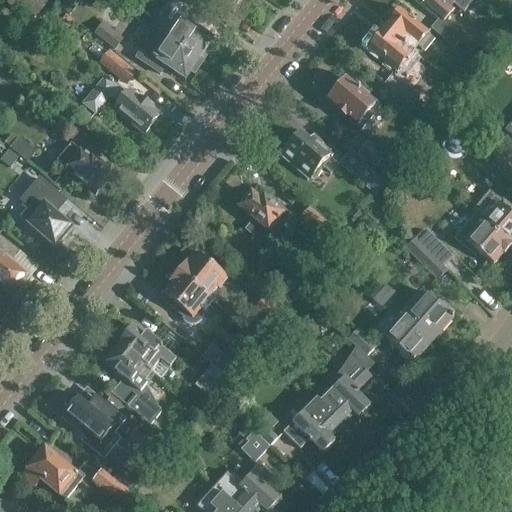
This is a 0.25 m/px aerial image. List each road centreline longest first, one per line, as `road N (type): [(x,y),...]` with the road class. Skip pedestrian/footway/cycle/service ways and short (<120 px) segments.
road 1 (tertiary): [(0,399),(321,0)]
road 2 (residential): [(339,511),(511,323)]
